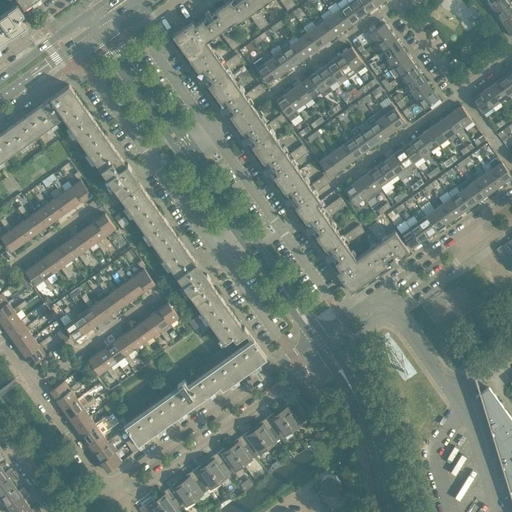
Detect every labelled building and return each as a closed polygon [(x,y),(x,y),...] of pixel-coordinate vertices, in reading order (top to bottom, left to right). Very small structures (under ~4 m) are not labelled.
[(257,8),(263,4),(260,0),(236,0),(237,0),(233,3),(230,0),(229,0),(222,5),(234,21),(235,24),(249,14),(260,29),(268,24),(257,8)] [(292,0),(260,0),(263,4),(268,0),(280,0),(287,10),(295,4),(292,0)] [(368,11),(359,0),(347,0),(349,2),(359,17),(368,11)] [(376,5),(372,0),(359,0),(368,11),(376,5)] [(496,12),(511,2),(509,0),(495,0),(490,4),(496,12)] [(359,17),(349,2),(340,8),(351,23),(359,17)] [(502,21),(511,13),(511,3),(511,2),(496,12),(502,21)] [(26,26),(20,17),(24,14),(17,4),(0,15),(0,21),(11,37),(26,26)] [(240,43),(228,25),(234,21),(222,5),(215,10),(218,14),(214,17),(209,10),(207,10),(205,12),(205,13),(210,20),(205,23),(202,19),(195,24),(207,40),(220,31),(233,49),(240,43)] [(351,23),(340,8),(332,14),(343,29),(351,23)] [(508,29),(511,25),(511,13),(502,21),(508,29)] [(343,29),(332,14),(324,20),(334,35),(343,29)] [(383,24),(380,19),(374,24),(377,28),(383,24)] [(334,35),(324,20),(316,26),(326,41),(334,35)] [(0,44),(11,37),(0,21),(0,44)] [(212,48),(207,40),(195,24),(193,21),(173,35),(182,47),(183,46),(186,50),(184,51),(190,59),(192,58),(194,61),(212,48)] [(326,41),(316,26),(315,26),(312,21),(303,27),(307,32),(318,47),(326,41)] [(376,42),(391,31),(385,22),(383,24),(377,28),(370,33),(376,42)] [(267,36),(264,31),(259,35),(262,39),(267,36)] [(382,50),(397,39),(391,31),(376,42),(382,50)] [(318,47),(307,32),(299,38),(309,53),(318,47)] [(309,53),(299,38),(290,44),(301,59),(309,53)] [(388,58),(403,48),(397,39),(382,50),(388,58)] [(301,59),(290,44),(282,50),(293,65),(301,59)] [(365,66),(354,50),(351,46),(343,52),(344,54),(353,67),(357,72),(365,66)] [(228,71),(243,60),(237,53),(223,63),(212,48),(194,61),(192,62),(199,71),(203,68),(206,73),(199,77),(199,79),(201,81),(202,82),(209,77),(212,81),(208,84),(214,93),(234,79),(228,71)] [(394,67),(409,56),(403,48),(388,58),(394,67)] [(293,65),(282,50),(274,56),(285,71),(293,65)] [(353,67),(344,54),(343,52),(334,58),(345,73),(353,67)] [(285,71),(274,56),(265,61),(276,76),(285,71)] [(400,75),(415,64),(409,56),(394,67),(400,75)] [(276,76),(265,61),(265,62),(262,57),(253,63),(268,83),(276,76)] [(345,73),(334,58),(326,64),(332,72),(337,79),(345,73)] [(340,84),(337,79),(332,72),(326,64),(318,70),(319,72),(332,90),(340,84)] [(406,83),(421,72),(415,64),(400,75),(406,83)] [(332,90),(319,72),(318,70),(309,76),(320,91),(324,96),(332,90)] [(411,91),(426,81),(421,72),(406,83),(411,91)] [(511,91),(511,82),(506,74),(497,80),(508,95),(511,91)] [(320,91),(309,76),(301,82),(312,97),(320,91)] [(250,101),(265,91),(259,83),(245,94),(234,79),(214,93),(221,101),(225,99),(228,103),(221,108),(221,109),(222,112),(224,112),(231,107),(234,112),(230,114),(233,119),(236,123),(255,108),(253,105),(250,101)] [(508,95),(497,80),(489,86),(500,101),(508,95)] [(417,100),(432,89),(426,81),(411,91),(417,100)] [(312,97),(301,82),(293,88),(304,103),(312,97)] [(82,103),(69,84),(51,96),(54,100),(53,101),(64,116),(82,103)] [(500,101),(489,86),(481,92),(491,106),(500,101)] [(304,103),(293,88),(284,94),(298,114),(299,114),(295,109),(304,103)] [(424,108),(439,98),(432,89),(417,100),(424,108)] [(494,111),(491,106),(481,92),(472,98),(486,117),(494,111)] [(298,114),(284,94),(276,100),(290,120),(298,114)] [(64,116),(53,101),(54,100),(51,96),(24,116),(37,135),(64,116)] [(405,122),(395,107),(391,102),(382,108),(397,128),(405,122)] [(102,130),(95,120),(82,103),(64,116),(83,143),(102,130)] [(472,120),(461,105),(453,111),(463,126),(472,120)] [(272,132),(286,121),(281,113),(266,124),(255,108),(236,123),(242,132),(246,129),(249,133),(243,138),(242,140),(244,142),(246,142),(252,138),(255,142),(252,145),(258,153),(277,139),(272,132)] [(397,128),(382,108),(374,114),(378,119),(388,134),(397,128)] [(463,126),(453,111),(444,117),(455,132),(463,126)] [(37,135),(24,116),(0,133),(0,138),(11,154),(37,135)] [(455,132),(444,117),(436,123),(447,138),(455,132)] [(388,134),(378,119),(369,125),(380,140),(388,134)] [(447,138),(436,123),(428,129),(438,144),(447,138)] [(380,140),(369,125),(361,131),(372,146),(380,140)] [(438,144),(428,129),(419,135),(430,150),(438,144)] [(121,156),(115,149),(102,130),(83,143),(102,170),(121,156)] [(372,146),(361,131),(353,137),(363,152),(372,146)] [(430,150),(419,135),(411,141),(422,156),(430,150)] [(363,152),(353,137),(344,142),(355,157),(363,152)] [(0,161),(11,154),(0,138),(0,161)] [(293,162),(308,152),(302,144),(288,154),(277,139),(258,153),(264,162),(268,159),(271,164),(264,168),(264,170),(266,172),(267,173),(274,168),(277,172),(273,175),(279,184),(299,170),(293,162)] [(422,156),(411,141),(403,147),(413,162),(422,156)] [(355,157),(344,142),(336,148),(344,159),(347,163),(355,157)] [(417,166),(413,162),(403,147),(394,153),(405,168),(408,173),(417,166)] [(347,163),(344,159),(336,148),(328,154),(339,169),(347,163)] [(405,168),(394,153),(386,159),(397,173),(405,168)] [(339,169),(328,154),(319,161),(330,176),(339,169)] [(133,173),(130,169),(132,168),(128,163),(126,164),(125,162),(121,156),(102,170),(114,187),(133,173)] [(302,168),(310,177),(321,169),(312,159),(302,168)] [(397,173),(386,159),(378,164),(388,179),(397,173)] [(511,176),(501,161),(493,167),(503,182),(511,176)] [(388,179),(378,164),(369,170),(380,185),(388,179)] [(503,182),(493,167),(484,173),(495,188),(503,182)] [(315,192),(330,182),(324,174),(310,184),(299,170),(279,184),(286,192),(289,190),(293,194),(286,199),(286,200),(287,203),(289,203),(296,198),(299,203),(295,205),(299,211),(301,213),(320,199),(318,197),(315,192)] [(380,185),(369,170),(361,176),(375,195),(383,189),(380,185)] [(135,176),(133,173),(114,187),(117,191),(139,222),(158,209),(139,181),(135,176)] [(495,188),(484,173),(476,179),(487,194),(495,188)] [(375,195),(361,176),(353,182),(363,197),(366,201),(375,195)] [(91,193),(81,179),(72,185),(82,200),(91,193)] [(487,194),(476,179),(468,185),(478,200),(487,194)] [(478,200),(468,185),(465,181),(456,187),(459,191),(470,206),(478,200)] [(363,197),(353,182),(344,188),(355,203),(363,197)] [(82,200),(72,185),(63,191),(73,206),(82,200)] [(73,206),(63,191),(54,198),(65,212),(73,206)] [(470,206),(459,191),(451,197),(462,212),(470,206)] [(337,230),(327,217),(345,204),(340,196),(322,209),(317,203),(321,200),(320,199),(301,213),(306,221),(310,219),(313,223),(307,228),(306,229),(308,232),(310,232),(316,227),(319,231),(315,234),(321,242),(337,230)] [(462,212),(451,197),(443,203),(453,218),(462,212)] [(65,212),(54,198),(45,204),(56,218),(65,212)] [(453,218),(443,203),(434,209),(445,224),(453,218)] [(56,218),(45,204),(36,210),(47,225),(56,218)] [(177,235),(170,226),(158,209),(139,222),(158,249),(177,235)] [(445,224),(434,209),(426,215),(437,230),(445,224)] [(47,225),(36,210),(27,217),(38,231),(47,225)] [(116,227),(105,213),(96,219),(106,234),(116,227)] [(437,230),(426,215),(418,221),(428,235),(437,230)] [(38,231),(27,217),(19,223),(29,238),(38,231)] [(106,234),(96,219),(87,225),(98,240),(106,234)] [(409,249),(395,230),(387,236),(376,221),(368,227),(379,241),(364,252),(377,270),(378,272),(387,265),(384,261),(388,258),(393,265),(395,265),(397,263),(397,262),(393,255),(397,252),(400,256),(409,249)] [(428,235),(418,221),(409,226),(420,241),(428,235)] [(29,238),(19,223),(10,229),(20,244),(29,238)] [(356,257),(347,244),(365,231),(359,224),(341,236),(337,230),(321,242),(326,249),(330,246),(333,250),(326,255),(326,257),(328,259),(329,259),(336,254),(339,259),(335,262),(340,269),(356,257)] [(98,240),(87,225),(78,232),(89,246),(98,240)] [(420,241),(409,226),(401,233),(411,248),(420,241)] [(20,244),(10,229),(1,236),(11,250),(20,244)] [(89,246),(78,232),(70,238),(80,252),(89,246)] [(199,266),(191,255),(177,235),(158,249),(177,276),(180,279),(183,284),(202,270),(199,266)] [(80,252),(70,238),(61,244),(71,259),(80,252)] [(71,259),(61,244),(52,251),(62,265),(71,259)] [(511,256),(504,246),(497,251),(511,272),(511,256)] [(62,265),(52,251),(43,257),(53,272),(62,265)] [(374,272),(377,270),(364,252),(356,257),(340,269),(337,271),(351,291),(363,282),(362,281),(366,278),(367,280),(375,274),(374,272)] [(53,272),(43,257),(34,263),(44,278),(53,272)] [(44,278),(34,263),(25,270),(35,284),(44,278)] [(155,282),(144,267),(135,274),(146,288),(155,282)] [(214,287),(210,281),(209,280),(211,279),(207,273),(205,274),(202,270),(183,284),(195,301),(214,287)] [(146,288),(135,274),(126,280),(137,295),(146,288)] [(30,282),(25,275),(20,279),(25,286),(30,282)] [(137,295),(126,280),(118,287),(128,301),(137,295)] [(128,301),(118,287),(109,293),(119,307),(128,301)] [(231,310),(227,305),(214,287),(195,301),(212,324),(231,310)] [(0,306),(8,301),(2,292),(0,293),(0,306)] [(119,307),(109,293),(100,299),(110,314),(119,307)] [(110,314),(100,299),(91,306),(101,320),(110,314)] [(0,320),(15,310),(8,301),(0,306),(0,320)] [(179,316),(169,301),(160,308),(170,322),(179,316)] [(101,320),(91,306),(82,312),(92,326),(101,320)] [(170,322),(160,308),(151,314),(161,329),(170,322)] [(6,329),(21,319),(15,310),(0,320),(6,329)] [(243,327),(240,324),(231,310),(212,324),(224,342),(233,335),(236,340),(248,331),(244,326),(243,327)] [(92,326),(82,312),(73,318),(84,333),(92,326)] [(161,329),(151,314),(142,321),(152,335),(161,329)] [(195,327),(203,323),(198,315),(190,320),(195,327)] [(84,333),(73,318),(64,325),(74,339),(84,333)] [(13,338),(27,327),(21,319),(6,329),(13,338)] [(152,335),(142,321),(133,327),(143,341),(152,335)] [(19,347),(33,336),(27,327),(13,338),(19,347)] [(143,341),(133,327),(124,333),(134,348),(143,341)] [(134,348),(124,333),(115,340),(126,354),(134,348)] [(25,355),(40,345),(33,336),(19,347),(25,355)] [(138,443),(213,389),(220,385),(223,388),(266,357),(253,338),(189,385),(184,379),(178,384),(179,386),(125,425),(138,443)] [(126,354),(115,340),(106,346),(117,360),(126,354)] [(32,365),(46,354),(40,345),(25,355),(32,365)] [(117,360),(106,346),(98,352),(108,367),(117,360)] [(108,367),(98,352),(88,359),(99,373),(108,367)] [(57,399),(71,389),(64,380),(50,390),(57,399)] [(511,418),(495,394),(490,387),(488,385),(480,391),(476,395),(477,396),(478,397),(483,405),(511,499),(511,380),(511,381),(511,383),(511,418)] [(63,408),(77,398),(71,389),(57,399),(63,408)] [(69,417),(84,406),(77,398),(63,408),(69,417)] [(296,400),(292,402),(290,400),(283,405),(286,409),(281,412),(292,429),(305,420),(309,417),(296,400)] [(76,426),(90,415),(84,406),(69,417),(76,426)] [(292,429),(281,412),(275,416),(273,413),(266,418),(280,437),(292,429)] [(82,435),(96,424),(90,415),(76,426),(82,435)] [(280,437),(266,418),(259,423),(261,426),(256,430),(268,446),(280,437)] [(88,444),(103,433),(96,424),(82,435),(88,444)] [(268,446),(256,430),(251,434),(248,430),(241,435),(256,455),(268,446)] [(95,452),(109,442),(103,433),(88,444),(95,452)] [(256,455),(241,435),(235,440),(237,444),(232,447),(243,464),(256,455)] [(101,461),(115,451),(109,442),(95,452),(101,461)] [(138,448),(133,442),(128,445),(133,452),(138,448)] [(243,464),(232,447),(226,451),(224,448),(217,453),(231,472),(243,464)] [(107,470),(122,460),(115,451),(101,461),(107,470)] [(231,472),(217,453),(210,457),(213,461),(207,465),(219,481),(231,472)] [(268,472),(262,463),(251,469),(256,479),(268,472)] [(219,481),(207,465),(202,469),(199,465),(193,470),(207,490),(219,481)] [(0,481),(14,472),(10,467),(6,470),(8,472),(6,473),(1,466),(0,467),(0,481)] [(207,490),(193,470),(186,475),(188,478),(183,482),(195,498),(207,490)] [(0,495),(15,485),(11,480),(10,479),(12,477),(13,479),(17,476),(14,472),(0,481),(0,495)] [(336,511),(347,505),(336,491),(339,489),(340,481),(336,475),(328,473),(322,478),(321,485),(323,488),(315,494),(328,511),(336,511)] [(195,498),(183,482),(178,486),(175,483),(168,487),(182,507),(195,498)] [(0,498),(5,506),(27,490),(24,486),(20,489),(21,490),(19,491),(15,485),(0,495),(0,498)] [(175,511),(182,507),(168,487),(161,492),(164,496),(158,500),(167,511),(175,511)] [(16,511),(28,504),(25,499),(23,497),(25,496),(26,498),(30,495),(27,490),(5,506),(9,511),(16,511)] [(167,511),(158,500),(153,504),(151,500),(143,505),(148,511),(167,511)]
